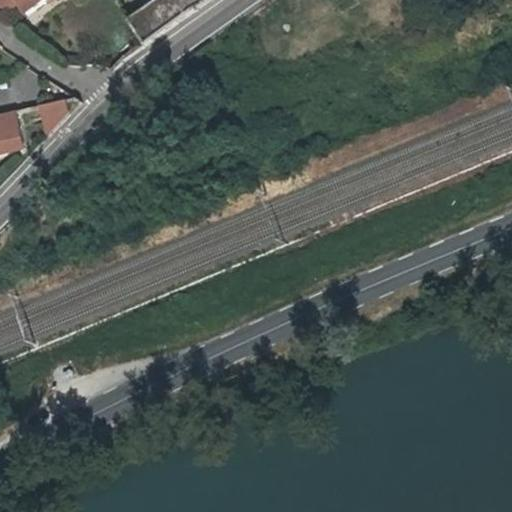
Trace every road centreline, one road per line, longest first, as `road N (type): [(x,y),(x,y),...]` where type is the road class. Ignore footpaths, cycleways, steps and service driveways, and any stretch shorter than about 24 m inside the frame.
road 1 (unclassified): [(0,464),(218,351),(511,230)]
road 2 (residential): [(0,216),(143,72),(240,0)]
